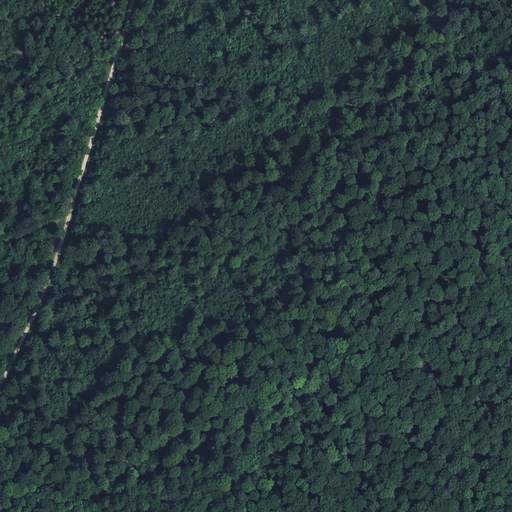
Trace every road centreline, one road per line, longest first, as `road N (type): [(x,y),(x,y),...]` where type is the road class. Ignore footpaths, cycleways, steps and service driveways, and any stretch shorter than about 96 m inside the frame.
road 1 (track): [(0,374),(53,253),(132,0)]
road 2 (track): [(33,480),(97,496),(120,492),(270,417),(380,349)]
road 3 (track): [(380,349),(509,267)]
